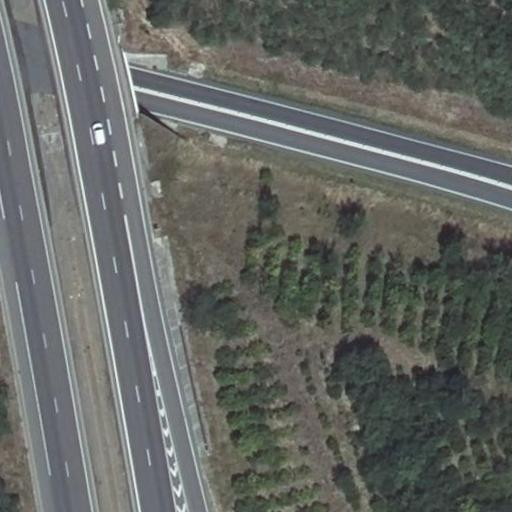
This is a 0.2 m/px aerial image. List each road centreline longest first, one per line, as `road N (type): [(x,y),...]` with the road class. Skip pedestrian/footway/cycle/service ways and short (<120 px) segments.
road 1 (motorway): [(0,49),(511,177)]
road 2 (motorway): [(0,118),(73,511)]
road 3 (motorway): [(198,511),(149,285),(110,216)]
road 4 (motorway): [(162,511),(110,216)]
road 5 (motorway): [(110,216),(59,0)]
